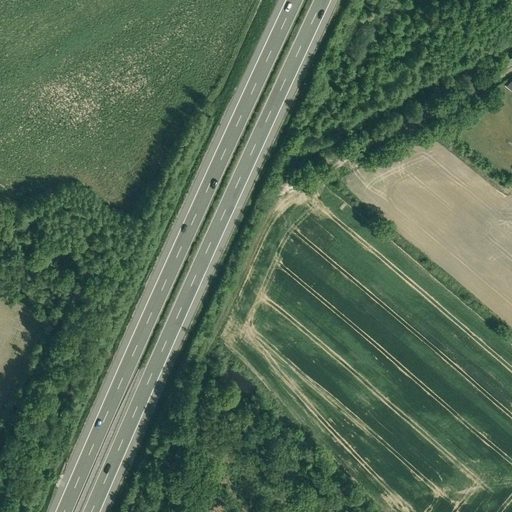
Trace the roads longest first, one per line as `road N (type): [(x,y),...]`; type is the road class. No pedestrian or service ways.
road 1 (motorway): [(92,511),(325,0)]
road 2 (motorway): [(286,0),(54,511)]
